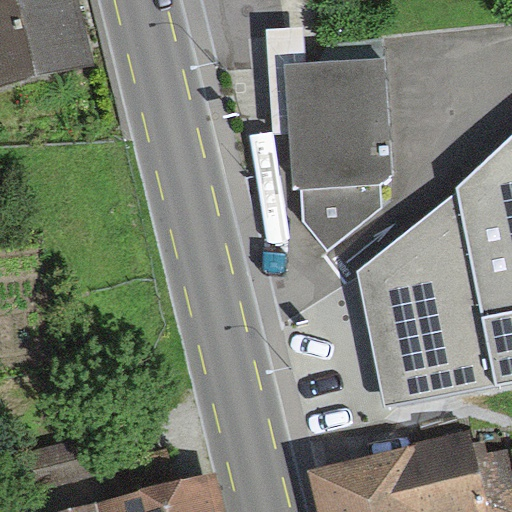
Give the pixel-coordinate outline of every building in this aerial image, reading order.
[(0,0),(0,78),(76,62),(62,0),(0,0)] [(290,128),(296,227),(318,251),(373,213),(371,180),(383,179),(376,63),(300,67),(298,34),(263,36),(268,129),(290,128)] [(511,144),(357,280),(384,411),(511,384),(511,144)] [(467,443),(310,479),(318,511),(511,511),(511,457),(508,459),(505,447),(470,455),(467,443)] [(86,486),(76,445),(16,459),(26,500),(86,486)] [(214,511),(207,479),(163,490),(155,457),(102,470),(110,504),(77,511),(214,511)]
